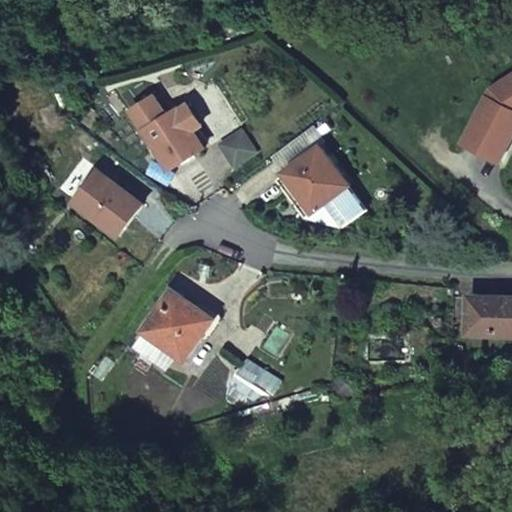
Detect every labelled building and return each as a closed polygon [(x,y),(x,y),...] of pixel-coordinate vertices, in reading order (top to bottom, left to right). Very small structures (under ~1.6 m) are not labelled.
[(500,157),(511,136),(511,74),(495,85),(467,138),(500,157)] [(205,148),(180,108),(146,129),(170,168),(205,148)] [(352,184),(323,146),(286,172),(316,211),(352,184)] [(145,205),(100,169),(75,200),(120,236),(145,205)] [(370,208),(352,184),(316,211),(352,222),(370,208)] [(511,295),(471,294),(470,331),(511,332),(511,295)] [(154,339),(194,369),(224,329),(184,299),(154,339)]
